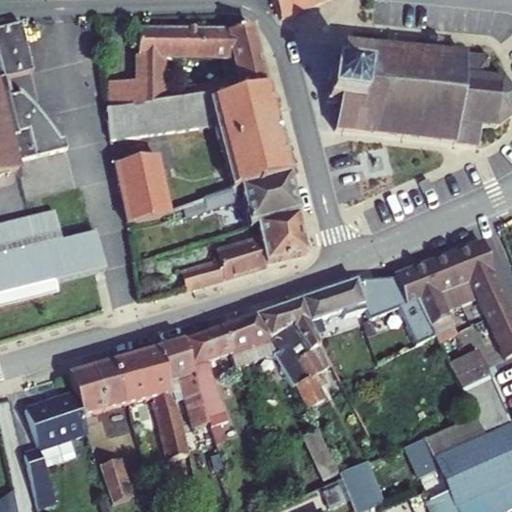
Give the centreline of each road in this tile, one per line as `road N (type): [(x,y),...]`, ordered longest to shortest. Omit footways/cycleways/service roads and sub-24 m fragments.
road 1 (residential): [(342,263),(283,40),(265,16),(223,2),(0,9)]
road 2 (residential): [(0,369),(342,263)]
road 3 (residential): [(342,263),(511,187)]
